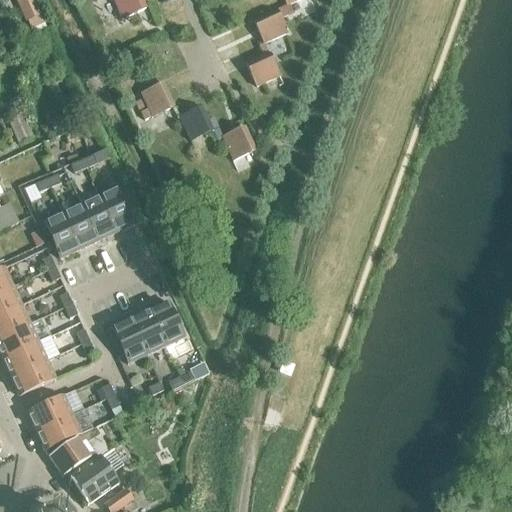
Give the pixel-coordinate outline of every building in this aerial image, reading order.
[(32,0),(13,0),(25,24),(40,16),(32,0)] [(112,0),(123,22),(145,11),(140,0),(112,0)] [(282,0),(286,8),(304,0),(282,0)] [(286,9),(252,24),(263,46),(263,47),(284,36),(278,22),(289,17),(286,9)] [(261,59),(244,67),(255,90),(278,80),(263,47),(263,46),(257,49),(261,59)] [(141,97),(147,111),(141,114),(145,123),(175,109),(164,86),(141,97)] [(140,101),(134,104),(138,112),(144,110),(140,101)] [(202,110),(180,121),(190,144),(213,133),(208,122),(202,110)] [(6,121),(17,144),(31,137),(20,114),(6,121)] [(213,120),(208,122),(213,133),(217,131),(218,131),(213,120)] [(217,131),(213,133),(217,142),(222,140),(232,163),(255,153),(244,130),(221,140),(217,131)] [(92,160),(80,165),(84,173),(95,168),(92,160)] [(80,165),(69,170),(73,178),(84,173),(80,165)] [(56,179),(44,184),(48,192),(59,187),(56,179)] [(33,188),(23,193),(29,207),(39,203),(37,197),(48,192),(44,184),(33,188)] [(133,227),(116,191),(98,200),(114,236),(133,227)] [(97,200),(79,208),(96,245),(114,236),(97,200)] [(0,232),(18,225),(10,206),(0,210),(0,232)] [(79,208),(61,217),(78,253),(96,245),(79,208)] [(61,217),(42,226),(59,262),(78,253),(61,217)] [(37,234),(29,238),(35,251),(43,247),(37,234)] [(41,263),(46,273),(54,269),(49,259),(41,263)] [(46,273),(52,285),(60,281),(54,269),(46,273)] [(4,271),(0,272),(0,295),(12,290),(13,289),(4,271)] [(12,290),(0,295),(0,317),(21,308),(22,308),(13,289),(12,290)] [(66,296),(58,300),(63,311),(71,307),(66,296)] [(166,305),(147,314),(164,350),(183,341),(166,305)] [(71,307),(63,311),(68,322),(76,318),(71,307)] [(21,308),(0,317),(0,340),(29,326),(30,326),(22,308),(21,308)] [(147,314),(129,322),(145,358),(164,350),(147,314)] [(129,322),(110,331),(126,367),(145,358),(129,322)] [(29,326),(0,340),(0,357),(2,361),(37,345),(39,344),(30,326),(29,326)] [(83,333),(75,337),(80,347),(88,344),(83,333)] [(37,345),(2,361),(10,380),(46,363),(47,362),(39,344),(37,345)] [(88,344),(80,347),(85,358),(93,355),(88,344)] [(46,363),(10,380),(19,399),(20,398),(55,382),(56,381),(47,362),(46,363)] [(189,375),(178,380),(182,389),(193,383),(189,375)] [(178,380),(167,386),(171,394),(182,389),(178,380)] [(147,391),(151,399),(162,394),(158,386),(147,391)] [(108,388),(100,391),(105,402),(113,398),(108,388)] [(62,398),(27,415),(36,434),(71,418),(62,398)] [(113,398),(105,402),(110,413),(118,409),(113,398)] [(71,418),(36,434),(45,454),(80,437),(71,418)] [(96,431),(75,441),(76,442),(47,461),(61,481),(93,459),(84,446),(99,439),(96,431)] [(110,477),(122,468),(112,454),(112,453),(111,452),(99,461),(99,460),(67,482),(85,509),(117,487),(110,477)] [(104,506),(108,511),(117,511),(132,503),(125,492),(104,506)]
